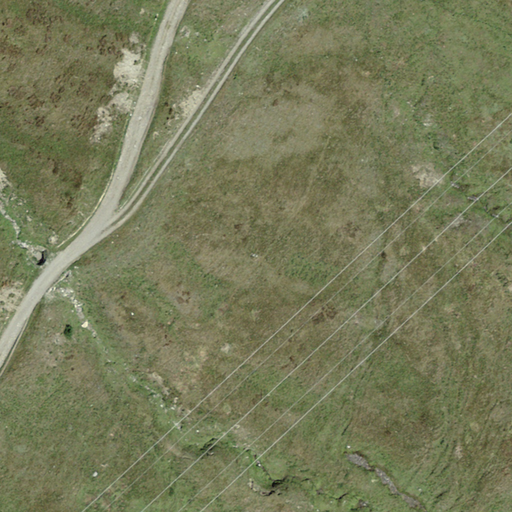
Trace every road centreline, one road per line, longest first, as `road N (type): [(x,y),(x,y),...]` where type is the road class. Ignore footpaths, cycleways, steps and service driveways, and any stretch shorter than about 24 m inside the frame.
road 1 (track): [(179,0),(113,197),(33,294),(0,352)]
road 2 (track): [(85,240),(144,188),(276,0)]
